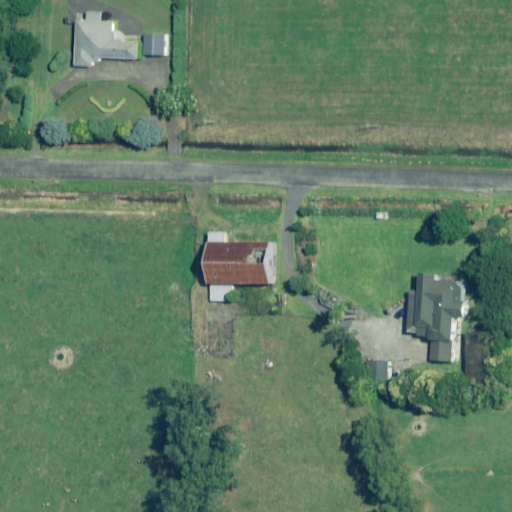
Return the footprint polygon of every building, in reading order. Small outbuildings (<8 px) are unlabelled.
[(103,12),(90,12),(89,22),(78,22),(77,66),(95,67),(95,58),(140,59),(140,42),(116,42),(116,22),(103,22),(103,12)] [(167,36),(147,35),(146,55),(166,56),(167,36)] [(276,284),(276,244),(229,244),(229,231),(214,231),(213,301),(234,301),(234,283),(276,284)] [(437,277),(422,276),(421,293),(413,292),(411,335),(436,336),(435,361),(456,362),(458,318),(468,318),(469,302),(463,302),(464,283),(437,282),(437,277)] [(392,382),(391,362),(372,363),(373,383),(392,382)]
